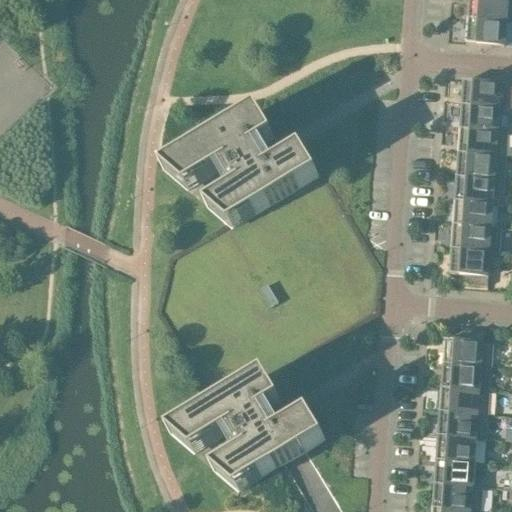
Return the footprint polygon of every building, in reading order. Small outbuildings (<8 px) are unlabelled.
[(511,1),(511,0),(503,0),(468,0),(467,22),(506,24),(508,2),(511,1)] [(504,49),(506,24),(467,22),(466,46),(504,49)] [(510,112),(511,87),(463,83),(461,108),(510,112)] [(509,113),(510,112),(461,108),(459,132),(508,136),(508,134),(498,134),(500,112),(509,113)] [(274,140),(273,138),(258,113),(162,171),(187,193),(217,175),(230,195),(206,209),(230,229),(232,231),(318,179),(319,178),(302,151),(275,167),(263,147),(274,140)] [(506,160),(508,136),(459,132),(458,156),(506,160)] [(506,161),(506,160),(458,156),(456,180),(504,184),(504,182),(495,182),(496,160),(506,161)] [(232,231),(230,229),(174,263),(162,314),(217,405),(264,376),(280,402),(295,394),(280,369),(372,313),(376,274),(318,179),(232,231)] [(503,208),(504,184),(456,180),(454,204),(503,208)] [(503,209),(503,208),(454,204),(452,228),(501,231),(501,230),(491,230),(493,208),(503,209)] [(499,255),(501,231),(452,228),(451,252),(499,255)] [(499,257),(499,255),(451,252),(449,277),(468,278),(467,288),(487,289),(490,256),(499,257)] [(443,367),(491,370),(493,345),(483,345),(484,335),(464,334),(463,343),(444,342),(443,367)] [(443,367),(441,391),(489,394),(491,370),(443,367)] [(325,442),(309,415),(282,431),(269,410),(281,403),(280,402),(264,376),(217,405),(169,434),(194,456),(223,438),(236,459),(213,473),(238,494),(325,442)] [(487,418),(489,394),(441,391),(439,415),(487,418)] [(486,442),(487,418),(439,415),(437,439),(486,442)] [(486,443),(486,442),(437,439),(436,463),(474,466),(476,443),(486,443)] [(473,489),(474,466),(436,463),(434,487),(482,491),(482,489),(473,489)] [(444,511),(480,511),(482,491),(434,487),(432,511),(444,511)]
